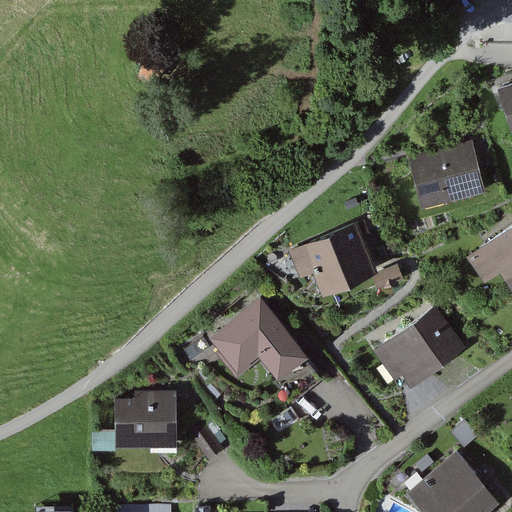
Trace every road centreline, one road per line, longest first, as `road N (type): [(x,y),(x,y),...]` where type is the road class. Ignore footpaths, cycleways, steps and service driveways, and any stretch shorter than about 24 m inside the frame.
road 1 (residential): [(0,431),(140,348),(462,41),(511,20)]
road 2 (residential): [(355,511),(368,471),(511,358)]
